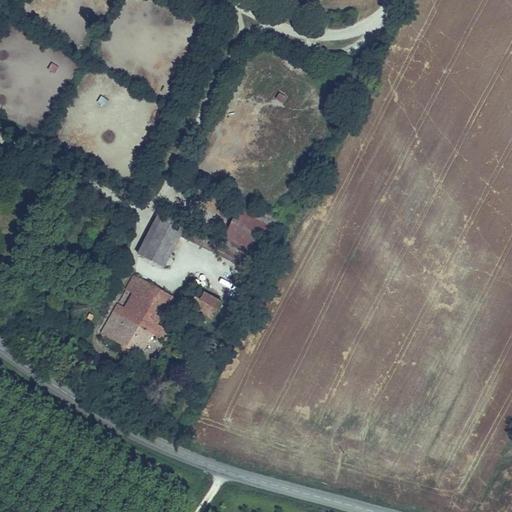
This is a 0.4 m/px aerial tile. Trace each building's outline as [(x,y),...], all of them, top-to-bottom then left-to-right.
[(179,230),(251,267),(225,324),(236,328),(268,255),(258,251),(279,208),(246,192),(226,235),(163,204),(138,256),(161,267),(179,230)] [(140,278),(134,274),(126,288),(132,291),(140,278)] [(152,330),(157,322),(172,295),(140,278),(132,291),(124,306),(118,303),(112,313),(113,314),(118,317),(107,337),(140,353),(152,330)] [(191,304),(213,317),(223,300),(206,290),(203,294),(199,291),(191,304)] [(118,317),(113,314),(102,334),(107,337),(118,317)] [(171,330),(157,322),(152,330),(167,337),(171,330)]
